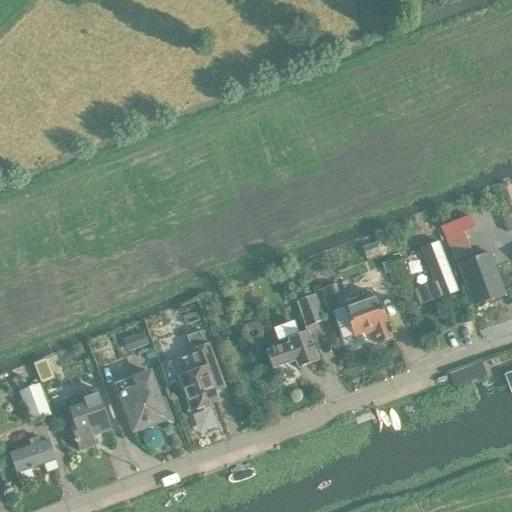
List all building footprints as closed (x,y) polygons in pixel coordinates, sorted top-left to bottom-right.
[(458,292),(438,242),(420,249),(434,283),(414,291),(419,306),(439,298),(439,299),(458,292)] [(489,255),(460,266),(474,303),(503,293),(489,255)] [(378,294),(344,307),(344,308),(354,337),(367,332),(367,334),(374,331),(379,344),(392,339),(388,326),(389,326),(378,294)] [(325,321),(323,315),(315,295),(296,302),(306,328),(325,321)] [(289,343),(266,351),(273,370),(296,362),(298,368),(319,361),(309,331),(299,334),(294,322),(274,329),(278,342),(287,339),(289,343)] [(198,371),(179,378),(191,411),(194,410),(197,411),(204,409),(205,406),(219,401),(215,392),(225,388),(209,345),(208,345),(203,331),(187,337),(192,351),(191,352),(198,371)] [(144,334),(123,342),(128,355),(149,347),(144,334)] [(357,351),(344,355),(349,368),(361,364),(357,351)] [(167,420),(159,399),(150,373),(134,379),(138,388),(120,395),(135,432),(139,431),(140,433),(151,428),(150,427),(167,420)] [(20,391),(19,392),(31,423),(51,416),(40,384),(20,391)] [(93,437),(112,431),(98,390),(82,396),(85,405),(70,410),(74,423),(70,424),(80,452),(97,446),(93,437)] [(48,440),(40,443),(38,438),(28,441),(30,447),(11,454),(18,474),(56,460),(48,440)]
